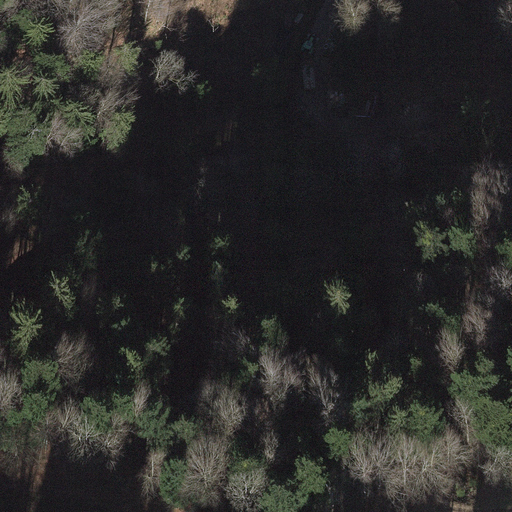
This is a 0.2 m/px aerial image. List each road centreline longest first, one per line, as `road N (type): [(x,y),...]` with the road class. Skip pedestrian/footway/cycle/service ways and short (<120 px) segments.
road 1 (track): [(330,0),(312,45),(306,96),(329,125),(361,128),(511,95)]
road 2 (track): [(143,511),(0,481)]
